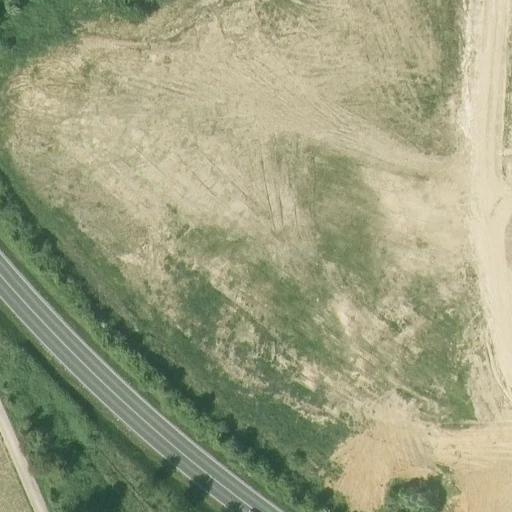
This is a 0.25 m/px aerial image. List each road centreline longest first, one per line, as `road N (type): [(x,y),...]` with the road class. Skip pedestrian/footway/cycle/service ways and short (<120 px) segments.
road 1 (secondary): [(255,511),(103,387),(0,274)]
road 2 (track): [(205,0),(68,299)]
